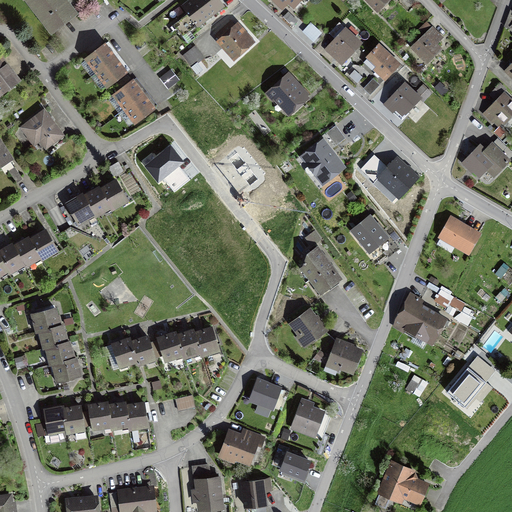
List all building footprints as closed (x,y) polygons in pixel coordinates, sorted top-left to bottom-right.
[(75,14),(64,0),(27,0),(51,32),(75,14)] [(189,13),(174,23),(187,43),(195,37),(192,33),(225,10),(218,0),(191,0),(184,5),(189,13)] [(368,0),(377,10),(387,0),(368,0)] [(417,30),(422,35),(431,26),(426,21),(417,30)] [(232,22),(216,35),(235,57),(251,43),(248,40),(251,38),(238,23),(235,26),(232,22)] [(338,22),(328,32),(334,37),(344,28),(338,22)] [(433,29),(414,48),(427,62),(440,50),(435,44),(442,38),(433,29)] [(345,31),(327,49),(341,62),(359,44),(345,31)] [(105,44),(86,58),(96,72),(115,58),(105,44)] [(379,45),(364,62),(384,80),(399,64),(379,45)] [(195,46),(182,55),(191,67),(204,58),(195,46)] [(2,58),(0,58),(0,90),(2,93),(19,80),(2,58)] [(126,73),(115,58),(96,72),(107,86),(126,73)] [(170,81),(173,84),(179,80),(171,70),(161,78),(165,84),(170,81)] [(289,75),(269,93),(286,113),(307,95),(289,75)] [(373,80),(364,89),(370,95),(379,86),(373,80)] [(142,95),(132,81),(114,94),(125,108),(142,95)] [(392,96),(385,104),(400,118),(418,98),(401,83),(390,95),(392,96)] [(500,84),(491,94),(496,99),(505,89),(500,84)] [(511,100),(505,94),(485,114),(493,122),(498,116),(504,122),(511,114),(511,100)] [(153,109),(142,95),(125,108),(135,122),(153,109)] [(43,110),(21,127),(34,145),(45,137),(50,145),(62,136),(43,110)] [(303,156),(316,173),(320,171),(327,179),(343,167),(330,150),(345,138),(336,125),(320,138),(322,142),(303,156)] [(480,146),(464,163),(478,176),(485,168),(494,176),(508,161),(490,145),(485,150),(480,146)] [(0,146),(0,164),(8,159),(0,146)] [(183,162),(170,147),(146,167),(158,182),(163,178),(174,192),(189,179),(178,166),(183,162)] [(244,147),(228,159),(237,170),(253,158),(244,147)] [(378,178),(399,198),(418,178),(396,158),(388,167),(374,155),(361,169),(375,182),(378,178)] [(118,162),(108,167),(113,176),(122,171),(118,162)] [(257,163),(241,175),(250,186),(266,174),(257,163)] [(15,167),(9,171),(16,183),(23,179),(15,167)] [(116,181),(100,190),(110,207),(112,210),(127,200),(116,181)] [(99,188),(84,197),(94,213),(95,216),(110,207),(100,190),(99,188)] [(82,194),(66,203),(78,223),(94,213),(84,197),(82,194)] [(370,217),(353,230),(370,251),(375,247),(384,259),(393,253),(383,241),(386,238),(370,217)] [(452,218),(441,237),(467,252),(478,233),(452,218)] [(46,230),(30,240),(40,257),(41,259),(57,249),(46,230)] [(314,232),(306,238),(311,244),(319,239),(314,232)] [(28,238),(13,247),(24,264),(25,266),(40,257),(30,240),(28,238)] [(12,245),(0,252),(0,258),(7,270),(8,273),(24,264),(13,247),(12,245)] [(329,265),(317,247),(307,254),(303,268),(310,278),(329,265)] [(340,280),(329,265),(310,278),(321,293),(340,280)] [(411,294),(393,325),(429,345),(443,319),(419,305),(422,300),(411,294)] [(55,308),(33,313),(38,332),(40,331),(60,326),(55,308)] [(310,310),(292,323),(306,343),(325,330),(310,310)] [(60,326),(40,331),(45,347),(47,347),(66,342),(62,325),(60,326)] [(212,328),(194,333),(200,352),(201,355),(219,350),(212,328)] [(193,330),(176,336),(182,354),(183,357),(200,352),(194,333),(193,330)] [(158,341),(154,342),(159,356),(162,355),(164,360),(182,354),(176,336),(175,332),(157,338),(158,341)] [(148,336),(130,343),(137,361),(138,363),(159,356),(154,342),(151,344),(148,336)] [(129,339),(112,344),(119,366),(137,361),(130,343),(129,339)] [(66,342),(47,347),(51,364),(54,363),(73,358),(69,341),(66,342)] [(360,350),(337,342),(329,363),(353,372),(360,350)] [(73,358),(54,363),(58,381),(81,376),(76,357),(73,358)] [(485,383),(468,369),(448,393),(465,407),(485,383)] [(273,406),(280,386),(258,378),(250,398),(273,406)] [(192,395),(176,399),(178,410),(194,407),(192,395)] [(91,411),(86,411),(89,425),(89,429),(111,425),(108,406),(107,402),(90,405),(91,411)] [(125,403),(108,406),(111,425),(112,428),(129,425),(126,406),(125,403)] [(144,403),(126,406),(129,425),(129,428),(147,425),(144,403)] [(331,416),(301,404),(292,427),(315,436),(316,431),(324,434),(331,416)] [(81,406),(63,409),(67,429),(67,431),(74,430),(76,439),(86,437),(84,426),(89,425),(86,411),(82,412),(81,406)] [(63,407),(45,410),(48,432),(67,429),(63,409),(63,407)] [(241,437),(230,433),(222,454),(247,463),(255,443),(261,445),(263,438),(243,430),(241,437)] [(282,469),(293,473),(292,477),(304,482),(309,469),(306,468),(309,461),(288,453),(282,469)] [(391,464),(376,503),(386,506),(390,495),(400,499),(402,493),(411,471),(391,464)] [(208,465),(194,467),(199,510),(222,508),(218,479),(210,480),(208,465)] [(417,474),(411,471),(402,493),(419,501),(426,485),(414,480),(417,474)] [(271,479),(242,481),(244,507),(266,505),(265,491),(272,491),(271,479)] [(151,488),(122,491),(123,511),(126,511),(153,509),(151,488)] [(115,492),(109,493),(111,511),(118,511),(115,492)] [(0,511),(13,511),(11,495),(0,496),(0,511)] [(98,511),(96,496),(67,500),(68,511),(98,511)]
